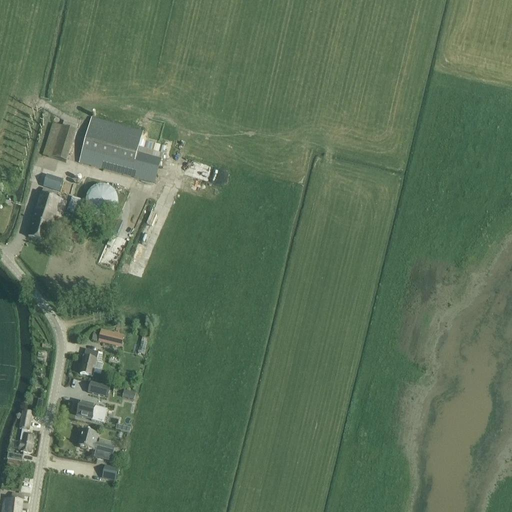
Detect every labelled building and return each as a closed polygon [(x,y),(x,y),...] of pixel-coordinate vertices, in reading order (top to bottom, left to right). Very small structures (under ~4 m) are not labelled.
[(92,118),(85,144),(80,164),(156,185),(162,160),(138,154),(144,132),(92,118)] [(53,124),(43,156),(67,164),(77,132),(76,132),(78,126),(58,120),(56,126),(53,124)] [(182,158),(178,173),(223,185),(227,171),(182,158)] [(44,177),(41,186),(56,191),(59,182),(44,177)] [(118,207),(118,202),(118,197),(115,193),(112,189),(107,187),(102,186),(97,187),(93,189),(89,193),(87,197),(86,202),(87,207),(89,212),(93,215),(97,218),(102,219),(107,218),(112,215),(115,212),(118,207)] [(31,228),(28,238),(47,244),(52,228),(58,230),(61,220),(66,203),(64,202),(59,201),(57,200),(59,194),(44,189),(42,195),(31,228)] [(79,217),(84,201),(72,197),(67,213),(79,217)] [(72,233),(70,240),(79,242),(80,235),(72,233)] [(93,338),(92,341),(99,342),(110,345),(122,348),(125,336),(101,330),(101,334),(99,333),(95,332),(94,332),(94,333),(93,338)] [(142,342),(139,354),(145,355),(147,343),(142,342)] [(80,375),(90,377),(93,378),(96,363),(103,364),(105,355),(86,350),(80,375)] [(120,359),(111,356),(109,363),(118,365),(120,359)] [(91,383),(88,394),(108,399),(111,388),(91,383)] [(80,403),(77,416),(87,419),(92,420),(92,421),(104,424),(106,417),(108,410),(107,410),(90,406),(80,403)] [(22,411),(19,431),(25,432),(29,432),(30,433),(33,412),(22,411)] [(127,432),(131,414),(121,412),(117,429),(127,432)] [(84,431),(80,447),(81,447),(81,448),(86,449),(96,452),(113,456),(115,449),(117,443),(108,441),(100,439),(99,444),(96,444),(99,435),(93,434),(84,431)] [(25,432),(24,435),(24,439),(21,439),(18,450),(21,451),(21,452),(31,454),(34,437),(28,435),(29,432),(25,432)] [(103,478),(115,482),(118,470),(106,466),(103,478)] [(22,511),(24,496),(13,495),(12,501),(4,499),(2,511),(22,511)]
